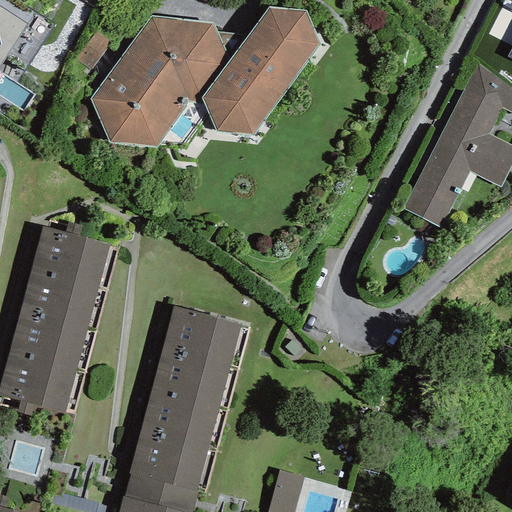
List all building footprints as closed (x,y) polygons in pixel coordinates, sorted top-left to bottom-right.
[(0,0),(0,62),(3,59),(22,71),(52,24),(14,0),(0,0)] [(511,9),(511,46),(507,57),(511,59),(511,0),(504,0),(502,4),(511,9)] [(306,11),(268,7),(247,37),(217,32),(213,24),(151,16),(90,99),(108,142),(156,148),(189,101),(203,101),(214,131),(252,135),(319,45),(306,11)] [(511,88),(477,63),(402,209),(440,228),(468,171),(500,187),(511,163),(511,146),(489,134),(501,107),(511,112),(511,88)] [(110,247),(41,229),(0,388),(0,397),(66,416),(110,247)] [(123,495),(189,511),(191,511),(241,324),(173,306),(123,495)] [(292,511),(302,478),(279,472),(268,511),(292,511)] [(189,511),(123,495),(118,511),(189,511)]
